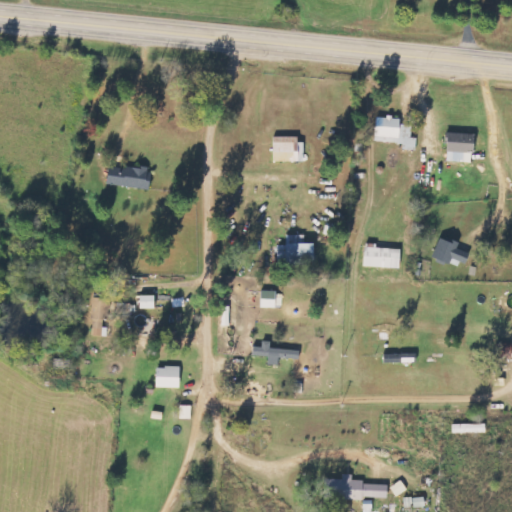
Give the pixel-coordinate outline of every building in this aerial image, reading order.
[(402,158),(414,159),(416,138),(411,138),(412,126),(399,125),(399,120),(375,117),(373,141),(403,144),(402,158)] [(444,162),(470,163),(471,134),(444,133),(444,162)] [(302,139),(270,138),(270,162),(301,162),(302,139)] [(103,184),(146,190),(149,171),(106,164),(103,184)] [(276,259),(284,259),(285,266),(312,265),(311,244),(303,244),(303,236),(285,237),(285,245),(276,246),(276,259)] [(430,257),(461,268),(466,253),(455,249),(457,243),(449,240),(447,243),(437,239),(430,257)] [(397,268),(398,248),(363,247),(362,267),(397,268)] [(258,308),(282,308),(283,292),(259,292),(258,308)] [(137,309),(155,309),(155,296),(137,296),(137,309)] [(102,320),(108,320),(109,298),(90,298),(88,334),(101,335),(102,320)] [(296,360),(296,350),(268,349),(269,342),(259,341),(259,348),(250,347),(250,356),(267,357),(266,365),(275,366),(276,359),(296,360)] [(496,344),(495,358),(510,359),(510,344),(496,344)] [(177,388),(178,368),(153,367),(152,387),(177,388)] [(178,419),(192,419),(192,407),(179,406),(178,419)] [(382,484),(350,483),(350,475),(340,475),(340,481),(327,480),(326,498),(382,500),(382,484)]
